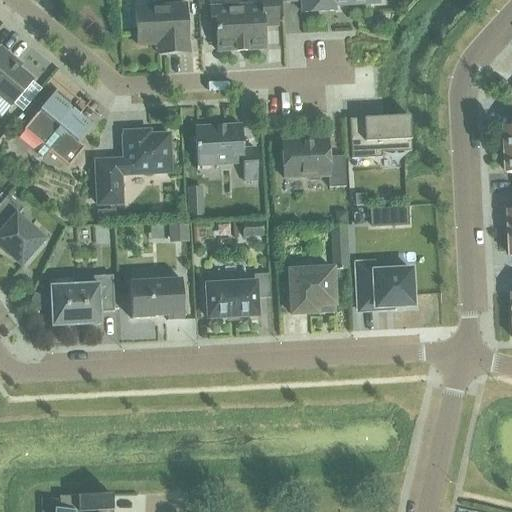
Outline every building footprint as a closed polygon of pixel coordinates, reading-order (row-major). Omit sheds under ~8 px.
[(216,31),(217,52),(236,51),(237,52),(247,52),(247,50),(265,50),(264,27),(278,26),(276,0),(261,0),(261,6),(210,8),(211,31),(216,31)] [(285,0),(286,2),(302,1),(302,13),(334,12),(334,5),(349,4),(349,5),(378,4),(377,0),(285,0)] [(136,8),(138,46),(168,44),(168,54),(188,53),(186,5),(164,6),(164,8),(137,10),(137,8),(136,8)] [(0,47),(0,97),(11,107),(34,81),(13,64),(16,61),(0,47)] [(54,93),(24,130),(43,147),(37,154),(43,159),(49,151),(68,167),(85,148),(78,143),(93,125),(54,93)] [(368,119),(350,120),(351,160),(364,159),(381,158),(381,154),(398,153),(403,153),(411,152),(410,131),(410,123),(410,117),(393,118),(378,119),(368,119)] [(242,127),(195,129),(195,137),(193,139),(194,143),(196,145),(197,171),(198,171),(198,164),(217,162),(217,165),(242,164),(243,181),(258,181),(256,150),(243,150),(242,127)] [(96,162),(98,206),(122,205),(121,176),(171,174),(169,135),(141,136),(141,132),(124,133),(124,137),(123,137),(124,161),(120,161),(96,162)] [(302,142),(282,143),(284,179),(304,178),(308,182),(317,182),(321,177),(329,177),(329,189),(346,188),(344,157),(329,158),(328,141),(313,142),(314,143),(302,144),(302,142)] [(200,187),(187,187),(188,216),(201,215),(200,187)] [(366,194),(355,195),(355,208),(366,207),(366,194)] [(0,249),(21,267),(44,241),(16,216),(23,209),(8,196),(0,205),(0,249)] [(387,211),(371,211),(372,227),(380,227),(387,227),(387,211)] [(116,212),(98,213),(98,224),(116,223),(116,212)] [(347,212),(339,213),(339,223),(347,223),(347,212)] [(263,235),(262,220),(242,221),(242,236),(263,235)] [(186,225),(170,226),(171,240),(187,239),(186,225)] [(347,226),(333,227),(336,270),(349,269),(347,226)] [(374,264),(356,265),(358,312),(376,311),(376,309),(413,307),(411,271),(374,273),(374,264)] [(335,306),(333,270),(289,272),(291,316),(317,314),(317,307),(335,306)] [(270,299),(269,275),(254,275),(255,283),(238,284),(238,279),(224,280),(224,285),(206,286),(208,320),(226,319),(226,320),(239,319),(239,318),(257,317),(256,300),(270,299)] [(74,279),(74,287),(50,288),(52,328),(70,327),(101,326),(100,314),(114,313),(113,277),(74,279)] [(167,317),(167,322),(183,321),(181,280),(129,283),(131,320),(154,319),(154,318),(167,317)] [(35,295),(29,307),(42,313),(48,302),(35,295)] [(55,510),(54,511),(112,511),(112,496),(92,497),(92,496),(60,497),(60,510),(55,510)]
